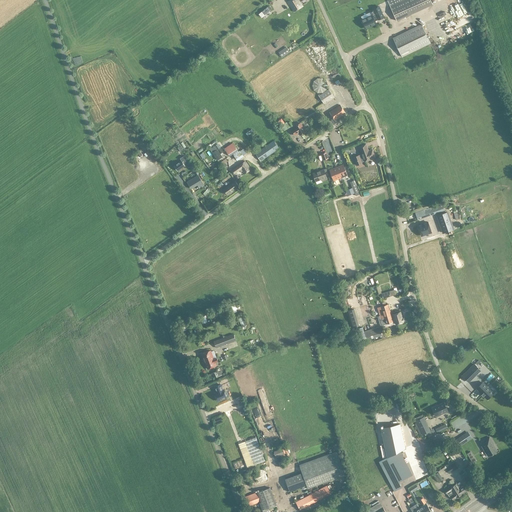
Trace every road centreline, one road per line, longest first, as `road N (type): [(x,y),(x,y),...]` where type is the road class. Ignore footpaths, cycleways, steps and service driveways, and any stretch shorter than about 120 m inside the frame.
road 1 (unclassified): [(143,263),(366,103),(384,146),(435,364),(456,392),(511,428)]
road 2 (residential): [(143,263),(43,0)]
road 3 (residential): [(241,511),(143,263)]
